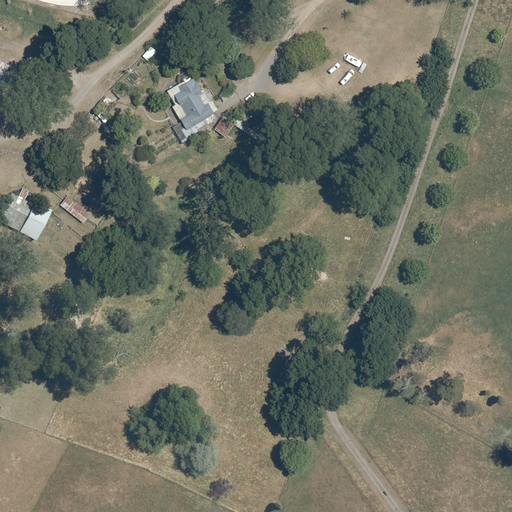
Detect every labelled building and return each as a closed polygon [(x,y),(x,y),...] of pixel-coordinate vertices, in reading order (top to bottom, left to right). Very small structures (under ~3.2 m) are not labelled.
[(19,68),(0,57),(0,74),(12,81),(15,75),(19,68)] [(179,81),(167,89),(176,103),(173,105),(181,117),(182,117),(188,126),(216,109),(211,100),(207,102),(201,92),(205,90),(194,72),(179,81)] [(105,103),(109,106),(112,102),(115,104),(122,96),(112,87),(109,91),(103,85),(91,100),(101,108),(105,103)] [(224,100),(235,93),(231,88),(221,95),(224,100)] [(53,208),(37,199),(35,202),(27,197),(29,192),(30,190),(23,186),(19,194),(11,190),(0,210),(0,219),(37,239),(53,208)] [(91,212),(67,194),(61,203),(85,221),(91,212)]
